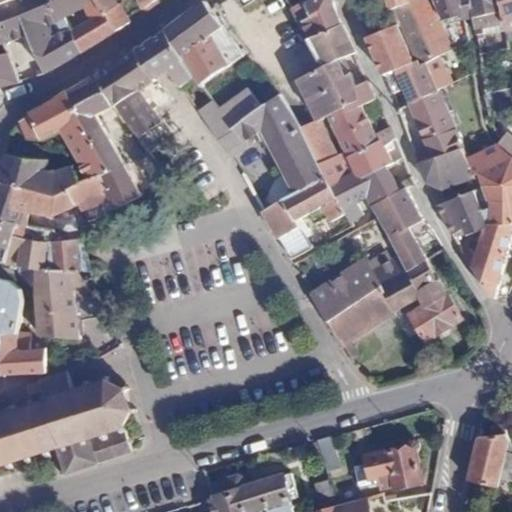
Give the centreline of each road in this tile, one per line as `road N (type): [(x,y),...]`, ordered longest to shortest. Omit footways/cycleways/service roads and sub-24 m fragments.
road 1 (residential): [(343,0),(420,185),(505,339)]
road 2 (residential): [(10,511),(263,433),(368,410)]
road 3 (residential): [(368,410),(209,143)]
road 4 (residential): [(0,130),(19,107),(180,0)]
road 5 (residential): [(451,511),(465,433),(486,376)]
road 6 (residential): [(368,410),(486,376)]
